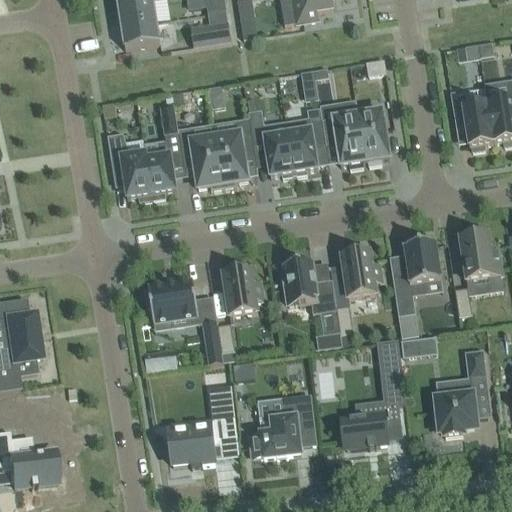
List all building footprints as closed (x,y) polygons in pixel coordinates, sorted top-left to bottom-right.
[(116,0),(119,12),(153,6),(152,0),(116,0)] [(204,0),(208,18),(226,15),(223,0),(204,0)] [(293,0),(298,28),(318,25),(316,16),(332,13),(329,0),(293,0)] [(251,4),(237,6),(239,17),(241,25),(254,23),(251,4)] [(153,6),(119,12),(122,33),(157,27),(153,6)] [(157,27),(122,33),(125,54),(160,49),(157,27)] [(225,47),(231,46),(228,27),(222,28),(190,32),(193,52),(225,47)] [(328,74),(314,76),(315,85),(329,83),(328,74)] [(487,100),(488,108),(494,148),(504,146),(504,151),(511,150),(511,84),(507,85),(509,97),(487,100)] [(484,149),(494,148),(488,108),(487,100),(485,92),(466,95),(451,98),(456,133),(457,133),(457,132),(466,131),(469,152),(472,151),(473,156),(485,155),(484,149)] [(254,104),(246,105),(247,109),(248,117),(254,116),(256,116),(254,104)] [(285,127),(287,138),(288,138),(295,182),(307,180),(306,176),(318,174),(314,149),(326,148),(322,125),(320,113),(307,115),(308,123),(285,127)] [(282,184),(295,182),(288,138),(287,138),(275,140),(273,128),(264,130),(261,115),(256,116),(254,116),(248,117),(250,130),(253,149),(265,147),(270,182),(282,180),(282,184)] [(382,115),(358,119),(365,167),(368,166),(369,171),(382,169),(381,164),(390,163),(382,115)] [(362,167),(365,167),(358,119),(322,125),(326,148),(326,151),(337,149),(341,171),(349,169),(350,174),(363,172),(362,167)] [(239,138),(215,142),(224,193),(237,191),(236,190),(235,190),(235,188),(248,185),(244,162),(255,160),(253,149),(250,130),(238,132),(239,138)] [(190,133),(178,134),(178,138),(184,171),(194,169),(198,193),(211,191),(212,194),(211,194),(211,195),(224,193),(215,142),(192,146),(190,133)] [(146,163),(147,163),(146,158),(130,160),(123,138),(107,141),(111,165),(121,163),(127,203),(139,201),(140,207),(153,205),(146,163)] [(146,163),(153,205),(165,203),(164,197),(176,196),(171,160),(170,160),(168,145),(156,147),(159,162),(147,163),(146,163)] [(490,253),(488,239),(461,243),(467,285),(501,280),(497,252),(490,253)] [(398,321),(415,319),(412,301),(425,299),(424,287),(441,285),(436,247),(432,248),(430,245),(421,247),(420,250),(404,252),(408,280),(392,282),(398,321)] [(372,272),(370,257),(342,261),(348,303),(376,299),(374,289),(381,287),(379,270),(372,272)] [(316,288),(313,270),(312,266),(282,271),(288,313),(311,310),(312,320),(320,318),(336,316),(331,285),(330,286),(316,288)] [(256,306),(263,305),(260,288),(253,289),(251,275),(223,279),(230,321),(257,317),(256,306)] [(199,322),(193,284),(148,291),(149,295),(146,295),(148,313),(152,312),(154,328),(155,328),(171,326),(199,322)] [(455,295),(459,322),(472,320),(468,293),(455,295)] [(37,377),(35,363),(43,362),(36,316),(28,317),(26,304),(0,308),(0,332),(8,331),(12,354),(0,355),(0,395),(22,392),(22,391),(20,391),(18,380),(37,377)] [(341,340),(353,338),(349,311),(337,313),(340,338),(341,340)] [(202,329),(206,357),(221,355),(217,331),(217,327),(202,329)] [(217,331),(221,355),(221,358),(235,357),(231,329),(217,331)] [(324,341),(316,342),(318,354),(342,350),(341,340),(340,338),(324,341)] [(438,359),(436,343),(402,347),(403,362),(438,359)] [(399,348),(378,350),(380,369),(401,367),(399,348)] [(491,421),(484,355),(465,357),(468,384),(470,383),(470,388),(452,390),(453,402),(436,404),(438,420),(434,421),(435,434),(440,434),(440,437),(445,437),(445,442),(463,440),(462,435),(477,433),(476,423),(491,421)] [(146,361),(147,374),(179,373),(178,360),(146,361)] [(252,368),(233,370),(235,386),(254,384),(252,368)] [(163,422),(193,420),(189,384),(160,386),(163,422)] [(396,410),(399,409),(406,408),(403,388),(382,390),(384,406),(354,409),(356,422),(342,424),(345,453),(368,451),(368,453),(376,452),(376,450),(387,449),(386,445),(384,427),(401,425),(399,414),(397,414),(396,410)] [(253,463),(264,462),(264,463),(276,462),(277,463),(288,461),(288,460),(300,459),(299,451),(315,449),(310,401),(282,405),(284,424),(272,425),(273,437),(261,439),(261,440),(250,441),(253,463)] [(173,446),(170,446),(173,471),(190,469),(191,473),(192,472),(192,471),(201,470),(201,471),(202,471),(202,470),(215,469),(214,464),(212,446),(238,443),(235,422),(212,425),(206,425),(206,426),(190,428),(190,432),(171,434),(173,446)] [(10,437),(0,437),(0,470),(12,469),(14,488),(15,492),(30,491),(31,493),(32,493),(32,490),(36,490),(36,493),(37,493),(37,490),(59,487),(58,480),(57,471),(57,472),(55,456),(34,458),(13,460),(11,444),(10,437)]
